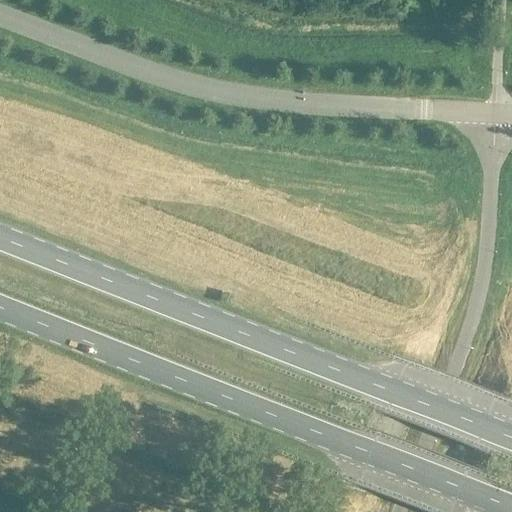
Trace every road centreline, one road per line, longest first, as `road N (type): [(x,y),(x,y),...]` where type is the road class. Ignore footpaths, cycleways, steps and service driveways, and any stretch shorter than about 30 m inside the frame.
road 1 (trunk): [(511,437),(0,230)]
road 2 (trunk): [(0,302),(511,508)]
road 3 (unclassified): [(511,114),(238,91),(145,70),(0,15)]
road 4 (unknown): [(511,13),(263,17),(212,0)]
